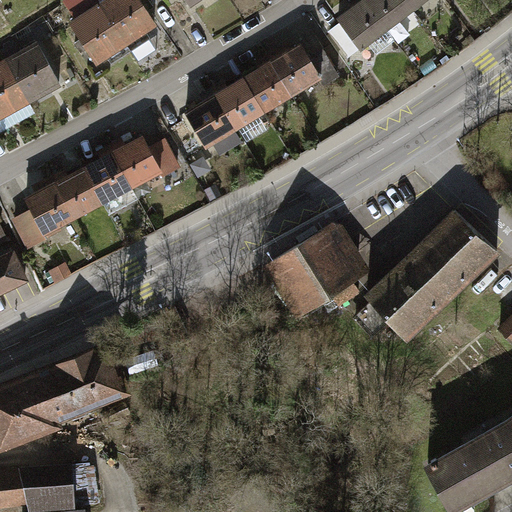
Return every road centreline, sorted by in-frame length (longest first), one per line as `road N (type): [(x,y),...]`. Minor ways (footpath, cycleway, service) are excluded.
road 1 (primary): [(0,358),(415,127)]
road 2 (residential): [(304,0),(0,165)]
road 3 (residential): [(511,228),(415,127)]
